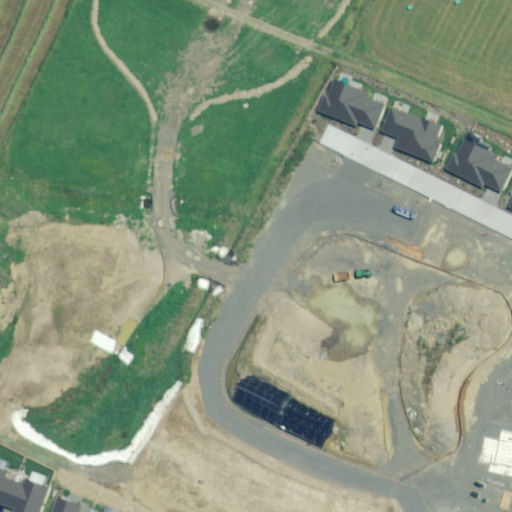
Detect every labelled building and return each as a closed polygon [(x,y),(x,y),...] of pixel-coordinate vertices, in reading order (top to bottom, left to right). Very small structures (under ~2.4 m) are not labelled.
[(330,79),(316,112),(355,127),(357,123),(374,129),(385,101),(330,79)] [(443,129),(389,107),(379,132),(397,139),(393,148),(430,162),(443,129)] [(462,138),(446,169),(482,188),(484,184),(498,191),(510,168),(495,160),(497,156),(462,138)] [(40,511),(49,489),(23,480),(22,482),(5,476),(6,473),(0,471),(0,505),(12,510),(11,511),(40,511)] [(83,511),(78,510),(79,508),(56,499),(51,511),(83,511)]
